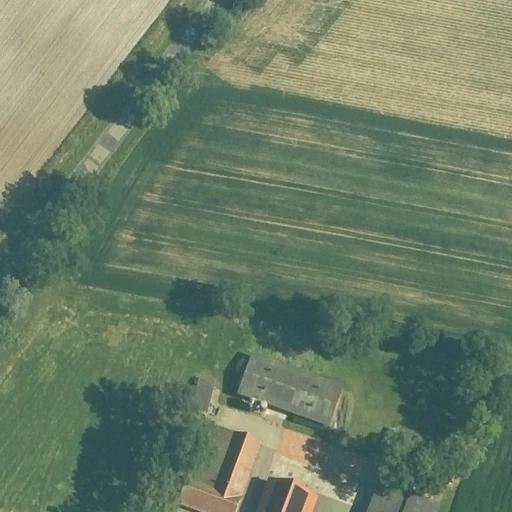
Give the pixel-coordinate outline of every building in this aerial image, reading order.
[(346,388),(256,356),(242,395),(331,427),(346,388)] [(191,410),(209,413),(215,382),(197,379),(191,410)] [(210,423),(181,504),(204,511),(238,511),(264,442),(210,423)] [(392,429),(386,451),(397,454),(403,432),(392,429)] [(389,462),(371,511),(435,511),(446,481),(389,462)] [(314,511),(320,497),(272,480),(260,511),(314,511)]
